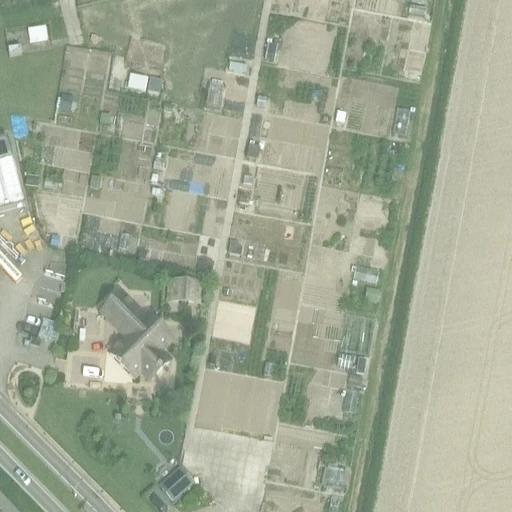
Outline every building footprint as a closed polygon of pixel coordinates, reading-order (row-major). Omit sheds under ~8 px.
[(46,30),(29,32),(31,44),(48,41),(46,30)] [(22,56),(21,48),(9,50),(10,58),(22,56)] [(62,95),(59,110),(71,112),(73,97),(62,95)] [(258,96),(257,106),(264,107),(266,98),(258,96)] [(0,142),(0,213),(25,207),(8,140),(0,142)] [(23,157),(23,159),(31,160),(31,158),(32,151),(31,151),(25,150),(23,157)] [(394,168),(392,181),(401,183),(403,169),(394,168)] [(203,285),(167,282),(164,305),(200,309),(203,285)] [(368,288),(365,301),(377,303),(380,291),(368,288)] [(102,315),(126,340),(110,357),(134,381),(141,374),(150,383),(169,364),(160,355),(171,343),(148,319),(145,321),(121,297),(102,315)] [(364,374),(366,362),(358,361),(356,373),(364,374)] [(363,381),(350,378),(348,387),(360,390),(363,381)] [(180,471),(159,489),(164,494),(172,503),(193,484),(185,475),(184,475),(181,472),(180,470),(180,471)]
